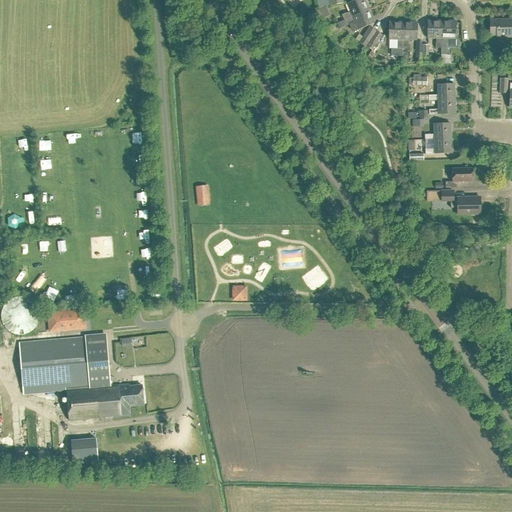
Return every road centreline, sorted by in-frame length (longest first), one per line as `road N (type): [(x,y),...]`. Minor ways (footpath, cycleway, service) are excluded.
road 1 (tertiary): [(511,419),(249,62),(213,0)]
road 2 (unclassified): [(154,0),(186,411)]
road 3 (residential): [(511,132),(476,122),(469,9),(446,0)]
